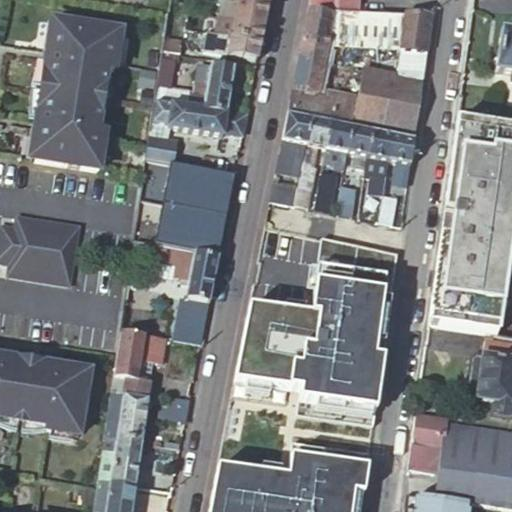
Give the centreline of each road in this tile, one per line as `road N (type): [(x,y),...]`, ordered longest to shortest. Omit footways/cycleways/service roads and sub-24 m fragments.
road 1 (residential): [(184,511),(287,0)]
road 2 (residential): [(374,511),(451,0)]
